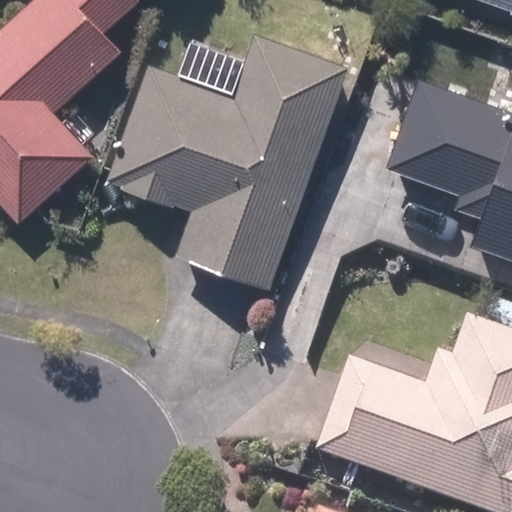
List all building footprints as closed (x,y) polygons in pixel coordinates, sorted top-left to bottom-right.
[(107,0),(19,0),(0,17),(0,177),(22,198),(87,140),(42,94),(117,31),(97,8),(107,0)] [(264,263),(340,51),(260,23),(239,84),(163,57),(123,169),(199,195),(185,235),(264,263)] [(511,104),(421,73),(392,159),(459,181),(454,195),(474,202),(463,234),(511,250),(511,104)] [(359,354),(327,440),(511,508),(511,325),(477,313),(462,353),(447,348),(435,382),(359,354)] [(345,511),(304,497),(298,511),(345,511)]
